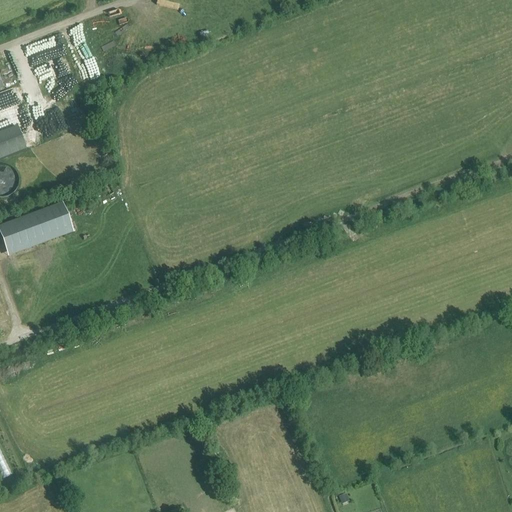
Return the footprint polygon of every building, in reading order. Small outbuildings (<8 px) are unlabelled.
[(9,89),(0,93),(0,98),(1,98),(3,103),(13,98),(9,89)] [(0,160),(28,150),(19,126),(0,132),(0,160)] [(66,204),(0,224),(0,229),(8,255),(75,235),(66,204)] [(0,447),(0,469),(4,478),(12,474),(0,447)] [(349,500),(346,494),(339,497),(341,503),(349,500)]
